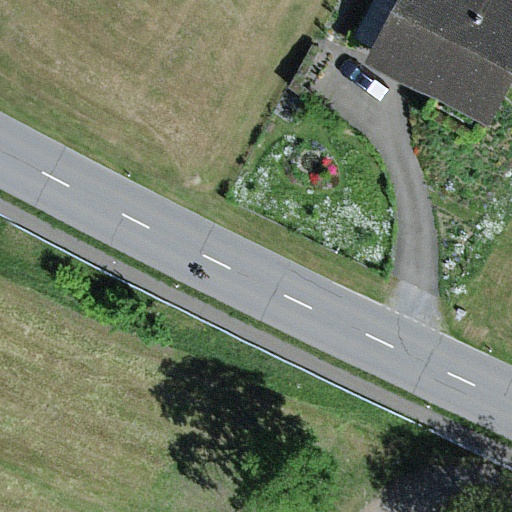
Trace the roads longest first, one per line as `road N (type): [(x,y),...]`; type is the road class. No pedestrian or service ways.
road 1 (primary): [(511,403),(0,147)]
road 2 (track): [(511,498),(462,479),(399,511)]
